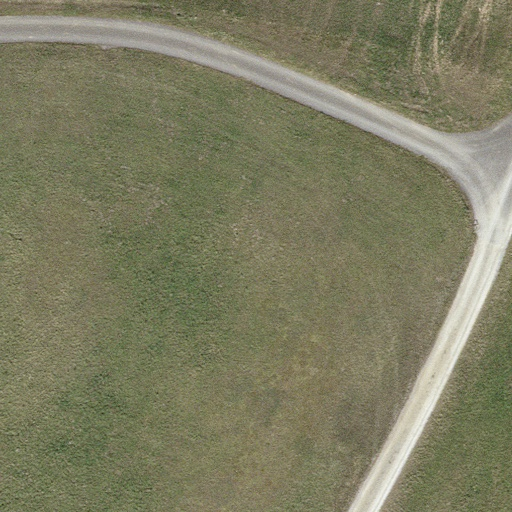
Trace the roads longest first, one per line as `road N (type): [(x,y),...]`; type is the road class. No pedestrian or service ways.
road 1 (track): [(511,170),(200,46),(96,27),(0,30)]
road 2 (track): [(511,193),(360,511)]
